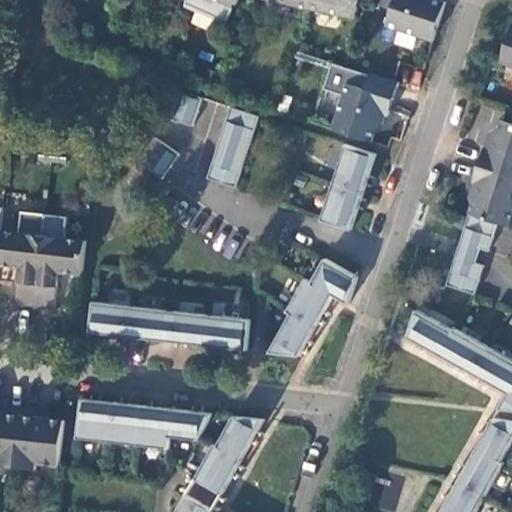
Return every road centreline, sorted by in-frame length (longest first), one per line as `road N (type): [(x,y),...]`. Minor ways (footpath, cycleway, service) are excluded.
road 1 (residential): [(472,0),(350,396)]
road 2 (residential): [(0,360),(350,396)]
road 3 (residential): [(350,396),(311,511)]
